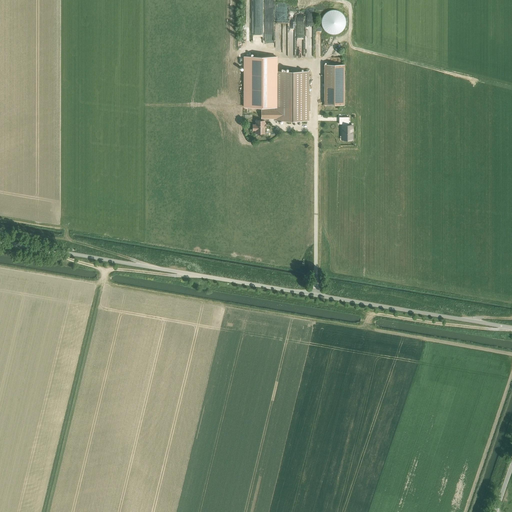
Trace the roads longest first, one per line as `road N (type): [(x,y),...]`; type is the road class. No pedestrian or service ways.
road 1 (unclassified): [(0,241),(511,328)]
road 2 (track): [(347,0),(353,47),(480,81)]
road 3 (track): [(366,329),(369,313),(211,287)]
road 4 (track): [(162,269),(0,228)]
road 5 (track): [(195,274),(104,269),(49,250)]
road 6 (track): [(369,313),(511,328)]
